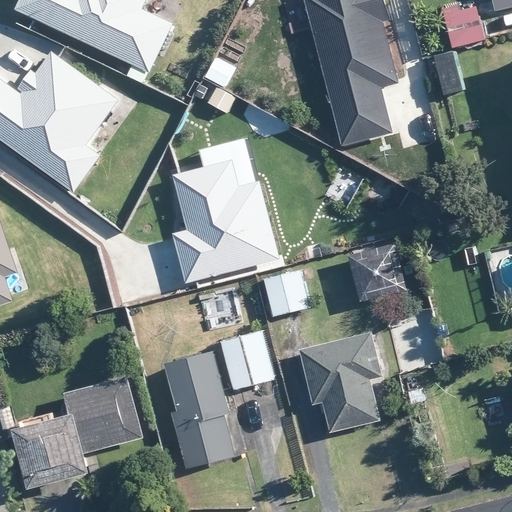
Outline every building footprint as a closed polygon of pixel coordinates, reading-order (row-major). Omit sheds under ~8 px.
[(26,0),(21,11),(152,71),(183,6),(169,0),(26,0)] [(319,76),(321,73),(335,44),(345,49),(351,35),(345,32),(360,0),(293,0),(268,50),(319,76)] [(511,0),(490,0),(493,10),(511,4),(511,0)] [(477,19),(476,13),(475,9),(456,12),(454,3),(437,6),(445,47),(487,39),(482,19),(477,19)] [(432,85),(464,78),(458,48),(426,55),(432,85)] [(124,98),(59,52),(28,96),(0,76),(0,134),(80,190),(103,156),(90,147),(124,98)] [(240,67),(221,57),(210,78),(228,88),(240,67)] [(306,109),(363,138),(380,104),(323,75),(306,109)] [(243,188),(236,161),(180,175),(193,231),(180,234),(191,282),(283,260),(264,182),(243,188)] [(12,272),(0,236),(0,304),(9,302),(1,276),(12,272)] [(373,296),(404,288),(393,241),(345,253),(356,300),(367,297),(373,296)] [(493,279),(487,253),(467,257),(473,283),(493,279)] [(274,314),(307,306),(298,268),(261,278),(269,315),(274,314)] [(438,315),(398,324),(407,366),(448,357),(438,315)] [(218,339),(232,389),(272,378),(259,328),(218,339)] [(372,377),(379,375),(367,329),(317,343),(297,348),(310,402),(321,400),(329,432),(378,419),(368,378),(372,377)] [(221,413),(226,412),(210,351),(167,362),(161,363),(174,410),(169,412),(184,467),(233,454),(221,413)] [(79,451),(92,448),(139,437),(125,375),(62,390),(66,413),(50,417),(8,426),(10,435),(22,485),(42,480),(83,471),(79,451)] [(409,403),(420,401),(418,387),(406,389),(409,403)] [(293,489),(298,506),(312,501),(307,484),(293,489)]
